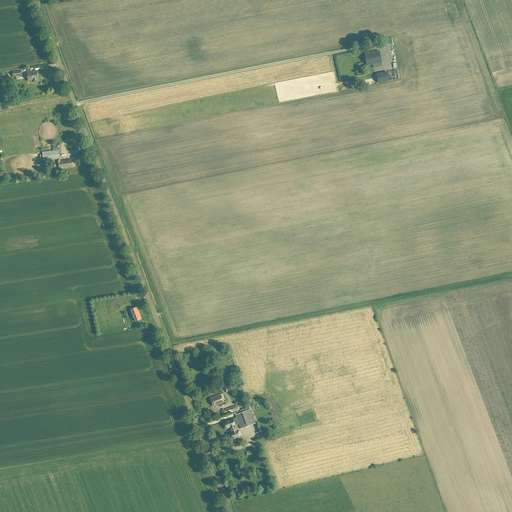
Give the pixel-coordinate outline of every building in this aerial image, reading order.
[(393,45),(392,38),(383,40),(384,47),(393,45)] [(379,51),(365,54),(367,65),(382,62),(379,51)] [(27,72),(27,77),(28,81),(32,80),(33,82),(37,82),(37,79),(38,79),(36,71),(27,72)] [(387,72),(376,74),(378,84),(389,81),(387,72)] [(74,159),(60,161),(60,158),(59,150),(42,152),(43,161),(57,159),(58,169),(75,167),(74,159)] [(135,321),(140,319),(136,308),(130,310),(135,321)] [(231,385),(224,388),(227,393),(233,390),(231,385)] [(224,403),(221,394),(210,398),(213,406),(224,403)] [(250,409),(235,415),(241,429),(256,423),(250,409)] [(233,419),(223,422),(226,429),(230,428),(231,432),(229,433),(232,439),(239,437),(233,419)]
